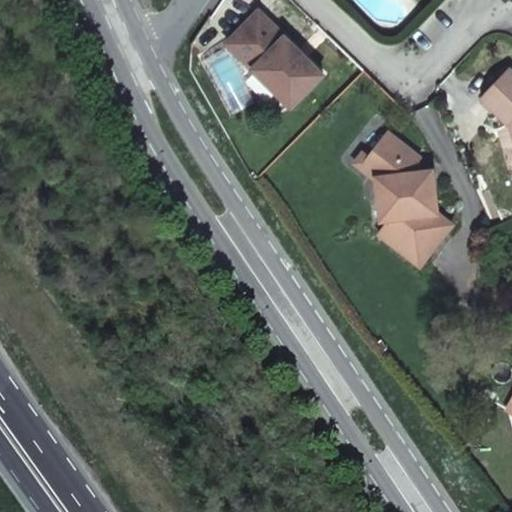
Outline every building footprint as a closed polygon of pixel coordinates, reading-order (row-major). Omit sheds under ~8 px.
[(227,43),(292,106),(324,73),(258,11),(227,43)] [(511,71),(509,69),(481,98),(483,100),(493,110),(510,126),(511,124),(511,125),(511,71)] [(493,110),(483,100),(480,103),(490,113),(493,110)] [(440,216),(437,190),(427,192),(424,172),(416,165),(422,158),(389,129),(369,153),(364,160),(382,175),(377,182),(380,200),(387,199),(390,220),(378,234),(420,268),(454,228),(440,216)] [(382,175),(364,160),(369,153),(364,150),(355,162),(377,182),(382,175)] [(437,190),(434,171),(424,172),(427,192),(437,190)] [(390,220),(387,199),(380,200),(383,222),(390,220)]
